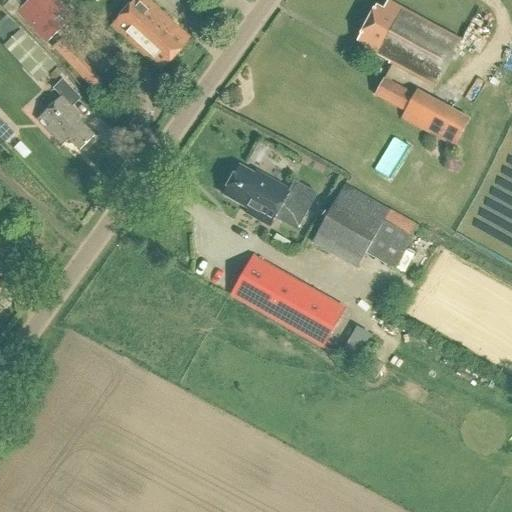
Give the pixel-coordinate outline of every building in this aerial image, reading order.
[(30,0),(31,0),(19,11),(48,42),(69,22),(47,0),(30,0)] [(136,0),(114,24),(163,70),(191,40),(148,0),(136,0)] [(373,95),(403,111),(400,117),(454,146),(470,117),(416,88),(413,92),(391,80),(398,66),(435,86),(460,39),(388,0),(387,0),(383,8),(378,5),(359,39),(376,48),(375,51),(391,60),(390,62),(391,62),(373,95)] [(443,0),(438,16),(448,19),(453,0),(443,0)] [(466,41),(483,50),(501,17),(483,8),(466,41)] [(20,30),(6,44),(3,46),(37,82),(54,66),(20,30)] [(65,39),(50,53),(85,88),(99,74),(65,39)] [(69,139),(80,150),(95,135),(78,117),(81,115),(73,106),(82,97),(65,79),(55,88),(62,96),(38,119),(63,145),(69,139)] [(0,133),(7,143),(19,134),(6,115),(0,119),(0,133)] [(246,213),(270,227),(276,217),(297,229),(317,194),(295,182),(290,191),(257,172),(255,174),(240,165),(223,195),(248,209),(246,213)] [(416,225),(343,183),(310,240),(357,267),(365,252),(390,267),(416,225)] [(230,293),(323,345),(345,306),(252,254),(230,293)] [(362,362),(368,350),(355,343),(349,355),(362,362)]
